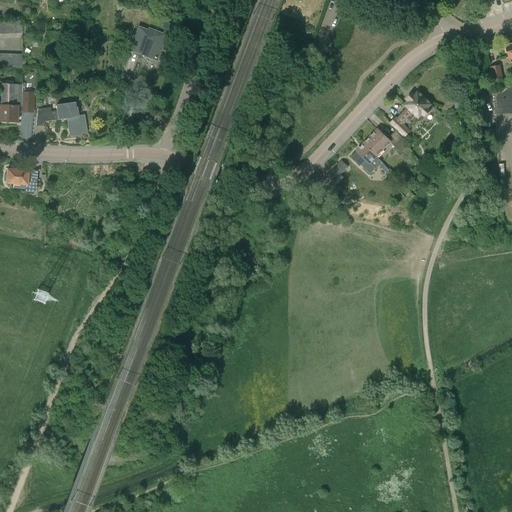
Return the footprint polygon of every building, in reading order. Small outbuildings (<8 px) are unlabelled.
[(141,54),(141,53),(156,59),(165,35),(153,31),(152,33),(139,28),(130,50),(141,54)] [(490,67),(494,83),(503,81),(500,65),(490,67)] [(21,106),(21,85),(13,85),(13,81),(5,81),(5,84),(1,84),(1,106),(21,106)] [(0,105),(0,122),(16,123),(17,112),(21,112),(33,113),(33,93),(24,93),(25,84),(22,83),(22,85),(21,85),(21,106),(1,106),(0,105)] [(511,87),(494,88),(495,114),(511,113),(511,87)] [(431,106),(418,92),(414,96),(412,94),(406,100),(408,102),(405,106),(408,108),(397,119),(395,118),(390,123),(405,139),(411,133),(403,126),(405,123),(407,125),(413,119),(411,117),(413,115),(418,119),(422,116),(424,118),(430,112),(427,109),(431,106)] [(454,93),(454,110),(463,109),(462,92),(454,93)] [(37,110),(36,126),(44,127),(44,122),(67,118),(70,136),(80,135),(80,132),(85,132),(83,116),(78,117),(76,108),(75,109),(74,103),(56,106),(57,111),(51,112),(50,108),(37,110)] [(378,130),(365,143),(378,156),(379,155),(382,152),(386,147),(389,144),(391,143),(401,152),(408,146),(396,130),(387,139),(378,130)] [(365,143),(352,157),(361,165),(371,174),(382,162),(377,157),(378,156),(365,143)] [(342,161),(328,176),(334,181),(338,184),(344,178),(340,174),(347,167),(342,161)] [(13,184),(12,190),(35,192),(36,172),(7,169),(5,184),(13,184)]
